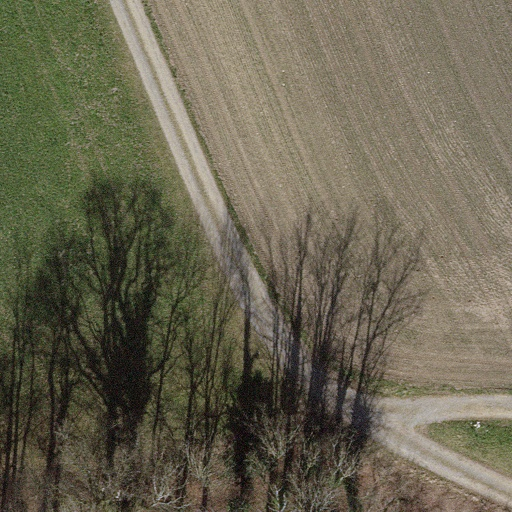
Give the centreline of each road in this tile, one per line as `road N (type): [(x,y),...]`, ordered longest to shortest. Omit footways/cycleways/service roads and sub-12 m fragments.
road 1 (track): [(125,0),(271,349),(511,487)]
road 2 (track): [(368,405),(511,408)]
